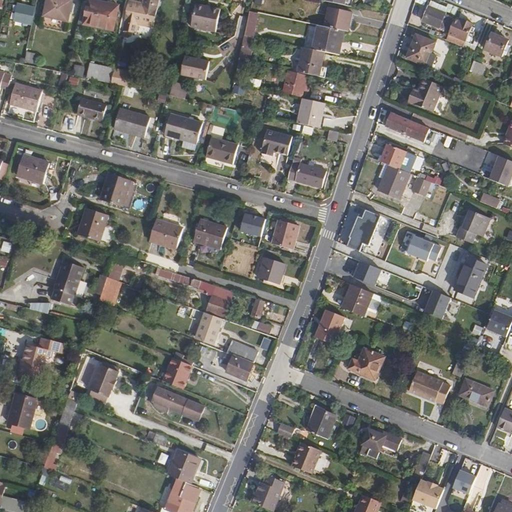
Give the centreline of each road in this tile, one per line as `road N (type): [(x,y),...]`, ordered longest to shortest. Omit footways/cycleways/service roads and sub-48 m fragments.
road 1 (residential): [(0,127),(337,212)]
road 2 (residential): [(511,467),(277,370)]
road 3 (tertiary): [(337,212),(406,0)]
road 4 (tertiary): [(277,370),(337,212)]
road 5 (tertiary): [(220,511),(277,370)]
